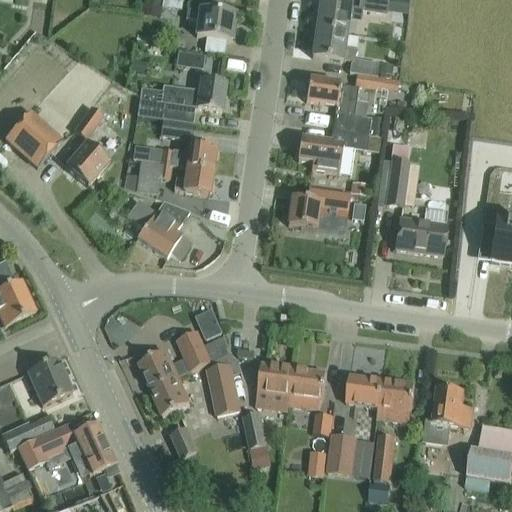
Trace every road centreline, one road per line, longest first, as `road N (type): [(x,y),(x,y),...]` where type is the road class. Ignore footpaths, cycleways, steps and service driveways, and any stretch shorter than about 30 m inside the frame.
road 1 (residential): [(238,293),(278,0)]
road 2 (tertiary): [(511,334),(238,293)]
road 3 (tertiary): [(156,511),(74,334)]
road 4 (tertiary): [(238,293),(127,287),(64,312)]
